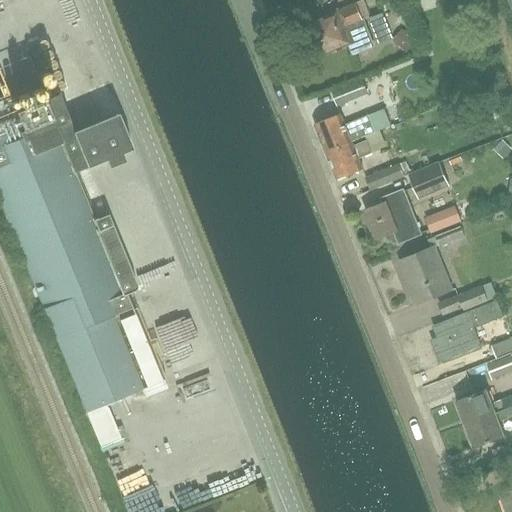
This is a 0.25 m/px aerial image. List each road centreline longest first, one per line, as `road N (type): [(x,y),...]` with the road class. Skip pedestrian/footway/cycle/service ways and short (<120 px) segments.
road 1 (residential): [(446,511),(243,0)]
road 2 (unclassified): [(292,511),(91,0)]
